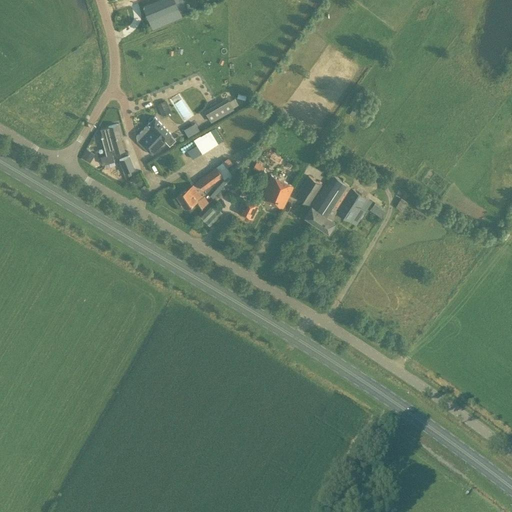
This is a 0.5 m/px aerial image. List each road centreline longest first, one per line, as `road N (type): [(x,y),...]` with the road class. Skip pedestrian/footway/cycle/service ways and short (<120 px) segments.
road 1 (primary): [(511,489),(357,377),(0,161)]
road 2 (unclassified): [(511,454),(320,320),(63,166)]
